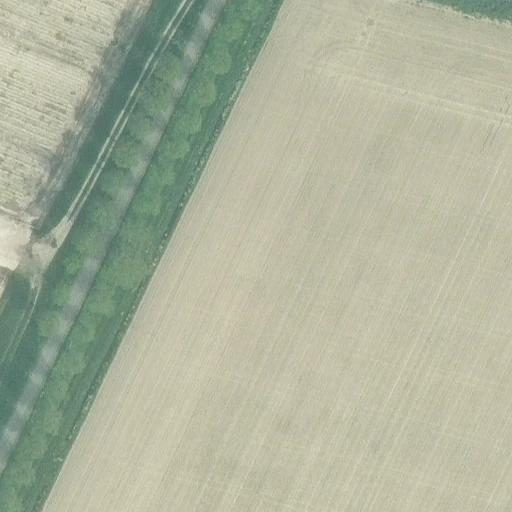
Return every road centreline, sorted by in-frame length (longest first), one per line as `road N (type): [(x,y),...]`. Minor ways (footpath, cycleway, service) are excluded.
road 1 (unclassified): [(0,449),(211,0)]
road 2 (unclassified): [(0,370),(43,258),(188,0)]
